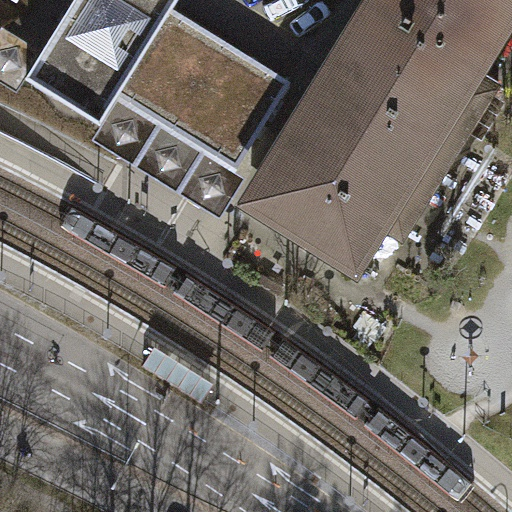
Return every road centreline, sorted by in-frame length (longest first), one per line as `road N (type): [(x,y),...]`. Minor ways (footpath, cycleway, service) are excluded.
road 1 (secondary): [(279,511),(0,339)]
road 2 (secondary): [(0,435),(154,511)]
